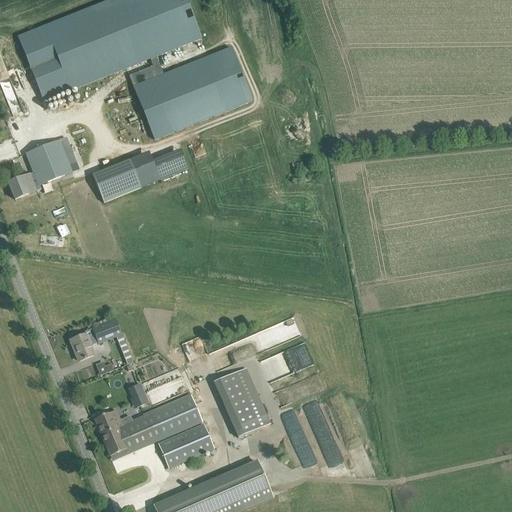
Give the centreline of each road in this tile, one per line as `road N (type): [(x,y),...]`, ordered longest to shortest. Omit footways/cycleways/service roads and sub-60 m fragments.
road 1 (unclassified): [(96,475),(140,462),(161,475),(204,476),(257,454),(271,474),(403,479)]
road 2 (unclassified): [(96,475),(0,233)]
road 3 (track): [(511,134),(332,152)]
road 4 (unknown): [(0,154),(74,112),(92,111),(107,122),(118,149)]
